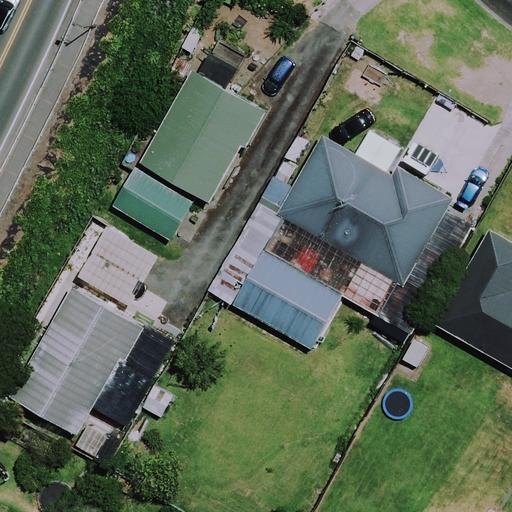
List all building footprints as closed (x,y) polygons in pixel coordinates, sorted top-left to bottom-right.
[(150,166),(208,201),(238,150),(246,154),(269,116),(203,77),(150,166)] [(306,167),(285,156),(271,181),(292,193),(281,212),(263,202),(235,253),(256,265),(234,305),(314,350),(362,262),(403,285),(451,198),(399,169),(394,177),(322,138),(306,167)] [(193,206),(140,173),(119,207),(172,240),(193,206)] [(148,261),(88,224),(73,250),(132,286),(148,261)] [(511,241),(490,229),(435,324),(511,368),(511,241)] [(66,428),(83,437),(145,326),(74,286),(11,397),(66,428)] [(400,336),(363,317),(336,367),(373,387),(400,336)]
